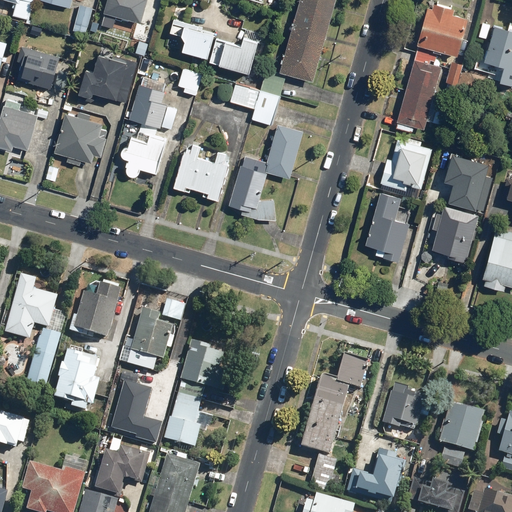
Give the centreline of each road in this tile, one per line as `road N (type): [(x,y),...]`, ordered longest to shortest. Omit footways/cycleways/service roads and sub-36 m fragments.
road 1 (residential): [(0,208),(300,293)]
road 2 (residential): [(300,293),(383,0)]
road 3 (residential): [(239,511),(300,293)]
road 4 (residential): [(300,293),(511,353)]
